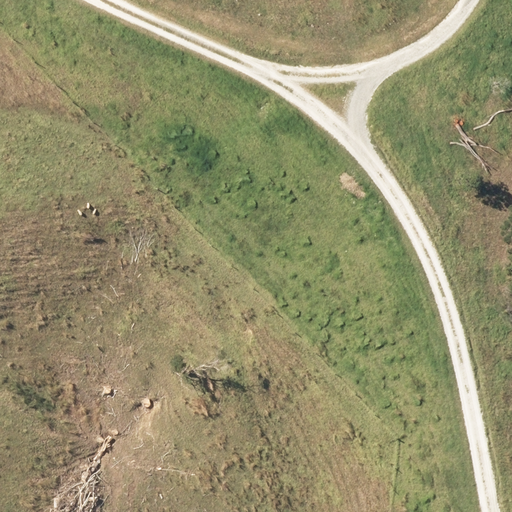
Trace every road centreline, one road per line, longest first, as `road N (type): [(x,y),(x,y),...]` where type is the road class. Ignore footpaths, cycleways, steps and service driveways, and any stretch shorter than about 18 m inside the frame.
road 1 (track): [(475,511),(472,463),(408,204),(310,90),(126,0)]
road 2 (unknown): [(330,112),(469,0)]
